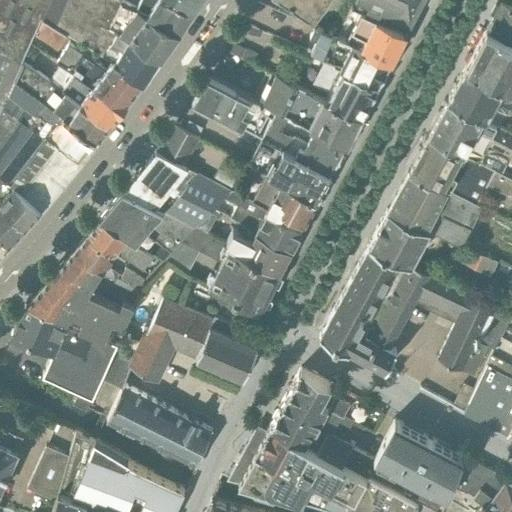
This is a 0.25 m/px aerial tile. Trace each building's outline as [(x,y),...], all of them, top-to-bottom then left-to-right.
[(0,0),(0,50),(22,61),(42,18),(49,0),(0,0)] [(43,18),(67,33),(67,32),(112,59),(112,60),(142,80),(145,76),(159,57),(62,0),(49,0),(42,18),(43,18)] [(62,0),(159,57),(160,54),(161,54),(178,30),(137,8),(122,0),(121,0),(62,0)] [(174,0),(193,9),(199,0),(121,0),(122,0),(174,0)] [(140,0),(137,8),(178,30),(193,9),(174,0),(140,0)] [(295,0),(314,12),(322,0),(295,0)] [(422,0),(353,0),(352,5),(405,31),(410,22),(422,0)] [(511,5),(502,0),(500,0),(486,26),(511,40),(511,5)] [(337,37),(350,42),(350,40),(392,57),(405,31),(352,5),(338,36),(337,37)] [(59,47),(67,33),(43,18),(36,33),(59,47)] [(507,84),(511,86),(511,40),(486,26),(467,62),(507,84)] [(311,52),(335,62),(378,84),(392,57),(350,40),(350,42),(337,37),(315,27),(311,36),(317,38),(311,52)] [(122,106),(142,80),(112,60),(107,66),(70,42),(57,60),(63,64),(61,66),(122,106)] [(0,111),(14,80),(22,61),(0,50),(0,111)] [(14,80),(97,139),(109,123),(50,81),(51,79),(24,61),(23,62),(22,61),(14,80)] [(325,81),(333,84),(327,96),(362,113),(378,84),(335,62),(325,81)] [(467,62),(448,98),(487,119),(500,126),(507,114),(509,115),(511,114),(511,86),(507,84),(467,62)] [(50,81),(109,123),(122,106),(61,66),(51,79),(50,81)] [(263,101),(281,110),(347,143),(362,113),(327,96),(327,97),(277,74),(263,101)] [(194,98),(193,99),(261,136),(262,136),(269,124),(276,110),(209,76),(208,77),(194,98)] [(0,111),(0,171),(42,207),(57,188),(56,188),(67,174),(68,175),(97,139),(14,80),(0,111)] [(428,134),(502,173),(502,172),(507,161),(485,150),(489,144),(511,155),(511,154),(511,132),(500,126),(487,119),(448,98),(428,134)] [(200,136),(193,132),(176,122),(156,149),(155,150),(185,165),(200,136)] [(269,124),(262,136),(286,149),(287,148),(293,137),(269,124)] [(287,148),(332,170),(337,161),(342,160),(346,153),(344,147),(313,130),(307,143),(293,135),(293,137),(287,148)] [(409,170),(475,206),(477,202),(486,185),(510,193),(510,192),(511,193),(511,177),(502,172),(502,173),(428,134),(409,170)] [(267,172),(318,197),(331,173),(330,172),(332,170),(287,148),(286,149),(262,136),(249,162),(267,172)] [(197,226),(224,197),(231,189),(231,188),(210,178),(184,165),(185,165),(155,150),(123,189),(197,226)] [(409,170),(387,210),(428,231),(430,229),(462,244),(482,205),(477,202),(475,206),(409,170)] [(0,200),(27,223),(42,207),(0,171),(0,200)] [(252,199),(302,226),(310,211),(315,210),(319,203),(317,198),(318,197),(267,172),(252,199)] [(224,197),(236,203),(231,215),(257,228),(257,229),(291,247),(302,226),(252,199),(231,188),(231,189),(224,197)] [(196,226),(197,226),(123,189),(99,217),(153,252),(163,259),(166,256),(168,257),(172,253),(177,248),(182,242),(197,226),(196,226)] [(0,230),(11,240),(27,223),(0,200),(0,230)] [(369,243),(409,265),(411,262),(428,231),(387,210),(383,218),(382,217),(376,228),(377,228),(369,243)] [(99,217),(86,233),(116,251),(121,245),(124,247),(122,249),(144,265),(153,252),(99,217)] [(200,252),(204,253),(213,235),(197,226),(182,242),(200,252)] [(291,247),(257,229),(251,240),(234,230),(227,242),(230,245),(279,271),(291,247)] [(0,252),(11,240),(0,230),(0,252)] [(73,248),(140,287),(145,277),(126,267),(122,274),(119,272),(126,259),(115,252),(116,251),(86,233),(73,248)] [(213,235),(204,253),(212,258),(222,240),(213,235)] [(230,245),(227,242),(222,240),(212,258),(221,263),(230,245)] [(200,252),(182,242),(177,248),(197,258),(200,252)] [(437,356),(475,374),(488,346),(495,349),(511,313),(511,310),(411,262),(409,265),(369,243),(319,334),(321,335),(322,333),(348,348),(349,347),(386,367),(395,349),(389,346),(416,295),(458,318),(437,356)] [(259,309),(279,271),(230,245),(221,263),(209,283),(259,309)] [(498,260),(469,247),(462,262),(492,275),(498,260)] [(57,266),(137,299),(141,290),(139,288),(140,287),(73,248),(57,266)] [(197,258),(177,248),(172,253),(193,265),(197,258)] [(193,265),(172,253),(168,257),(190,271),(193,265)] [(137,300),(137,299),(57,266),(40,285),(127,323),(137,300)] [(118,341),(127,323),(40,285),(27,301),(26,303),(118,341)] [(172,343),(244,375),(258,345),(239,337),(243,327),(214,314),(212,318),(163,296),(135,359),(114,350),(104,373),(124,384),(131,365),(157,377),(172,343)] [(22,312),(21,311),(11,333),(29,341),(30,340),(52,351),(43,375),(81,392),(93,397),(104,373),(114,350),(118,341),(26,303),(22,312)] [(511,366),(510,365),(511,364),(493,355),(464,411),(511,435),(511,366)] [(301,366),(290,386),(344,414),(345,413),(350,403),(350,402),(327,390),(331,382),(301,366)] [(453,403),(463,408),(473,387),(463,382),(453,403)] [(138,435),(197,464),(213,428),(124,383),(108,420),(121,426),(118,432),(135,441),(138,435)] [(290,386),(270,422),(364,475),(366,471),(374,458),(331,436),(338,423),(354,430),(358,421),(354,419),(354,418),(345,413),(344,414),(290,386)] [(88,410),(93,397),(81,392),(76,404),(88,410)] [(452,484),(464,455),(394,419),(374,458),(366,471),(417,500),(437,511),(440,511),(446,497),(447,498),(452,484)] [(0,490),(18,450),(15,449),(23,432),(0,422),(0,490)] [(364,475),(270,422),(255,449),(246,444),(228,476),(229,476),(228,477),(239,480),(285,494),(344,511),(412,511),(417,500),(366,471),(364,475)] [(183,492),(184,490),(141,469),(93,441),(76,431),(70,455),(59,490),(89,502),(114,511),(172,511),(176,504),(177,505),(178,504),(179,501),(183,492)] [(27,486),(56,499),(59,490),(70,455),(47,444),(27,486)] [(511,511),(511,480),(464,455),(452,484),(470,491),(498,511),(511,511)] [(412,511),(498,511),(470,491),(452,484),(447,498),(446,497),(440,511),(437,511),(417,500),(412,511)] [(84,511),(89,502),(59,490),(56,499),(51,511),(84,511)] [(236,511),(238,508),(213,501),(212,501),(208,511),(236,511)] [(84,511),(114,511),(89,502),(84,511)]
